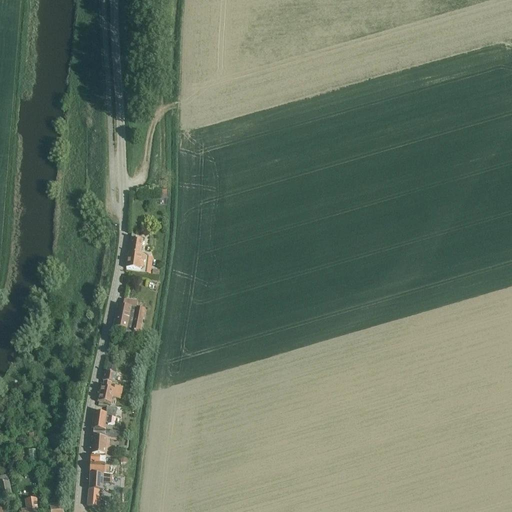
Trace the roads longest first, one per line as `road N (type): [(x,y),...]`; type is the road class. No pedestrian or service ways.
road 1 (residential): [(79,511),(84,434),(121,253),(122,200)]
road 2 (unclassified): [(122,200),(113,0)]
